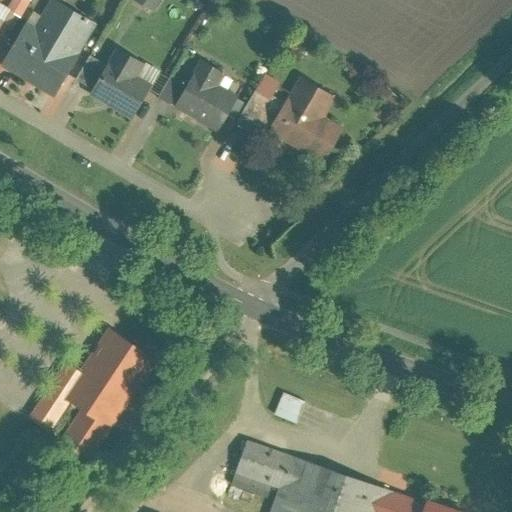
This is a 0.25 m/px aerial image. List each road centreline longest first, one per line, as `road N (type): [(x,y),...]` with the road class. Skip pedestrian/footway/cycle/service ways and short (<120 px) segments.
road 1 (unclassified): [(511,58),(249,307)]
road 2 (tertiary): [(0,159),(249,307)]
road 3 (tertiary): [(249,307),(511,400)]
road 4 (unclassified): [(68,511),(249,307)]
road 5 (residential): [(223,225),(0,94)]
